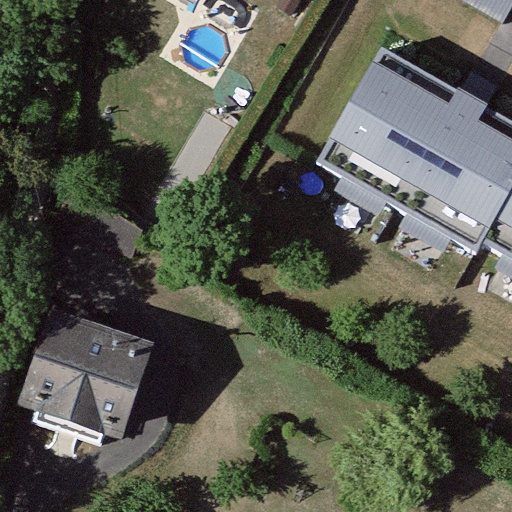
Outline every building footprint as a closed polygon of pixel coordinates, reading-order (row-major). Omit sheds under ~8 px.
[(511,0),(469,0),(505,22),(511,10),(511,0)] [(511,125),(476,105),(383,52),(320,162),(480,253),(490,236),(511,197),(511,125)] [(148,239),(73,191),(61,227),(135,265),(148,239)] [(511,197),(490,236),(511,248),(511,197)] [(147,361),(58,332),(31,415),(120,444),(147,361)]
